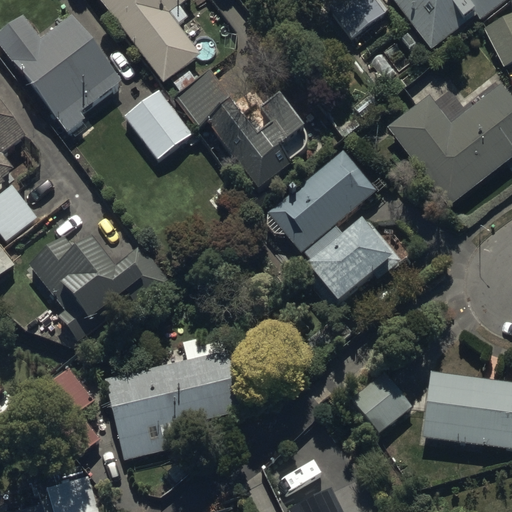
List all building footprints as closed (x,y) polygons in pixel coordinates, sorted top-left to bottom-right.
[(93,0),(166,95),(203,66),(180,36),(190,29),(180,17),(196,4),(193,0),(93,0)] [(386,0),(430,61),(511,3),(511,1),(511,0),(386,0)] [(375,2),(336,28),(350,48),(388,22),(375,2)] [(511,23),(485,38),(504,75),(511,71),(511,23)] [(88,130),(83,123),(123,93),(75,28),(43,51),(25,27),(0,45),(0,57),(56,133),(59,130),(70,144),(88,130)] [(211,79),(175,106),(201,142),(210,136),(261,202),(293,177),(285,166),(309,148),(284,115),(264,130),(275,144),(261,155),(234,120),(239,116),(211,79)] [(429,107),(387,138),(449,217),(511,167),(511,111),(499,96),(451,134),(429,107)] [(161,100),(126,125),(159,169),(161,168),(170,180),(183,170),(174,158),(194,143),(161,100)] [(0,111),(0,198),(6,193),(3,189),(16,180),(5,165),(28,148),(0,111)] [(346,249),(335,236),(376,202),(342,161),(267,224),(301,265),(304,262),(315,275),(346,249)] [(13,194),(0,203),(0,240),(7,250),(38,227),(13,194)] [(90,328),(88,325),(127,295),(133,303),(149,290),(128,263),(116,273),(89,238),(75,248),(63,233),(26,261),(62,307),(55,313),(76,339),(90,328)] [(305,289),(336,325),(393,276),(362,240),(305,289)] [(0,254),(0,289),(17,277),(0,254)] [(338,326),(306,351),(321,371),(353,345),(338,326)] [(242,422),(228,361),(107,389),(126,468),(197,451),(193,434),(242,422)] [(511,383),(430,373),(421,439),(511,450),(511,383)] [(97,409),(70,380),(38,410),(86,461),(103,446),(82,423),(97,409)] [(412,417),(383,380),(349,406),(378,443),(412,417)] [(97,511),(87,476),(46,488),(53,511),(97,511)] [(341,511),(329,488),(286,510),(287,511),(341,511)]
